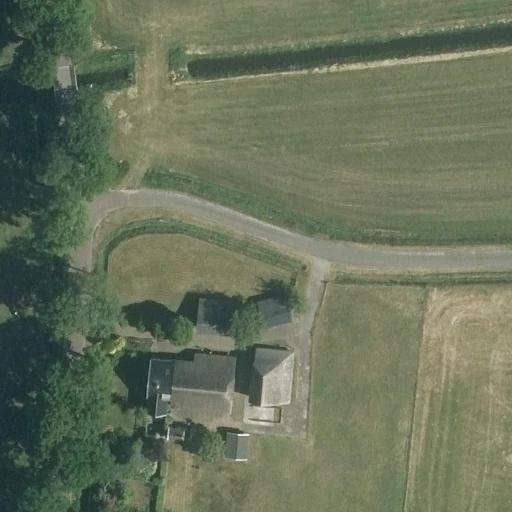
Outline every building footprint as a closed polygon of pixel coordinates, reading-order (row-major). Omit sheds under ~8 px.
[(258,301),(263,323),(292,316),(287,294),(258,301)] [(235,331),(238,300),(200,296),(196,327),(235,331)] [(289,403),(293,353),(257,350),(252,399),(289,403)] [(232,411),(237,359),(196,355),(196,362),(152,358),(147,413),(167,414),(168,401),(174,401),(174,406),(232,411)] [(190,440),(191,429),(169,426),(168,438),(190,440)] [(226,444),(225,457),(246,458),(247,446),(248,434),(244,434),(227,433),(226,444)] [(194,441),(193,466),(213,467),(214,442),(194,441)]
